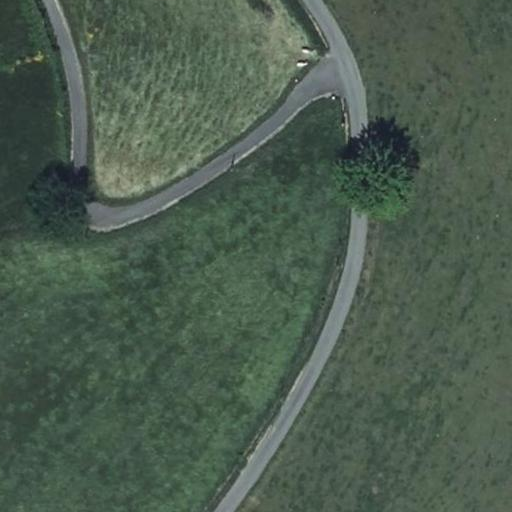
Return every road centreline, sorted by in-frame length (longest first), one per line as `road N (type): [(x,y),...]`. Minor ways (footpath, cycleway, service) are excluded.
road 1 (unclassified): [(51,0),(78,90),(77,178),(87,208),(106,218),(187,188),(349,66)]
road 2 (unclassified): [(220,511),(313,371),(349,279),(363,216),(349,66)]
